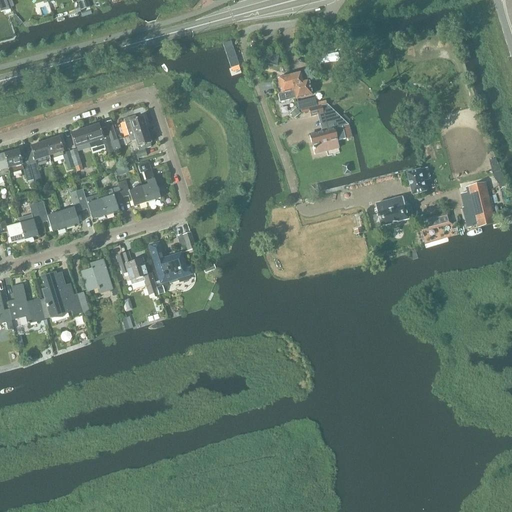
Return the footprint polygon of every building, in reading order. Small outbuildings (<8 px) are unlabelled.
[(5,0),(0,0),(0,9),(1,11),(8,8),(8,9),(9,9),(5,0)] [(229,73),(240,69),(232,45),(221,48),(229,73)] [(258,61),(276,65),(278,56),(261,52),(258,61)] [(294,97),(295,100),(312,96),(308,80),(303,81),(301,73),(300,74),(298,73),(296,73),(295,75),(290,76),(294,97)] [(289,98),(294,97),(290,76),(284,77),(283,76),(280,77),(279,78),(278,79),(281,93),(288,92),(289,98)] [(300,100),(303,110),(316,106),(314,97),(300,100)] [(325,144),(336,141),(345,139),(342,127),(348,125),(327,104),(309,109),(311,117),(322,114),(327,130),(309,135),(314,155),(327,152),(325,144)] [(294,108),(289,113),(295,118),(300,113),(294,108)] [(131,142),(135,140),(134,135),(146,130),(142,118),(136,120),(134,116),(124,120),(131,142)] [(84,130),(89,143),(91,148),(96,147),(96,148),(104,145),(108,159),(110,159),(111,162),(115,160),(114,157),(115,157),(109,139),(103,141),(98,126),(84,130)] [(75,148),(89,143),(84,130),(70,134),(75,148)] [(134,135),(135,140),(138,148),(139,152),(136,154),(138,159),(147,156),(145,150),(145,151),(144,148),(151,146),(150,143),(151,143),(146,130),(134,135)] [(108,132),(111,142),(116,140),(113,131),(108,132)] [(58,138),(44,142),(49,159),(63,155),(67,170),(75,167),(70,152),(63,154),(58,138)] [(32,152),(26,154),(29,165),(30,165),(35,185),(41,183),(35,163),(49,159),(44,142),(30,147),(32,152)] [(77,150),(70,152),(75,167),(76,167),(82,165),(77,150)] [(4,155),(9,174),(23,170),(28,188),(34,186),(28,165),(29,165),(26,154),(19,156),(18,151),(4,155)] [(3,176),(9,174),(4,155),(0,155),(0,170),(1,170),(3,175),(3,176)] [(506,182),(499,165),(496,167),(494,161),(491,162),(500,185),(506,182)] [(147,185),(142,187),(147,203),(160,199),(155,183),(148,162),(137,166),(139,173),(143,172),(147,185)] [(424,180),(430,179),(428,167),(421,168),(424,180)] [(407,173),(413,195),(427,192),(421,170),(407,173)] [(118,183),(119,187),(122,198),(130,196),(133,207),(147,203),(142,187),(128,191),(125,181),(118,183)] [(469,187),(478,228),(495,224),(486,183),(469,187)] [(107,198),(100,200),(105,216),(118,212),(115,200),(122,198),(119,187),(105,191),(107,198)] [(82,189),(76,191),(82,211),(88,209),(92,220),(105,216),(100,200),(98,195),(85,199),(82,189)] [(73,209),(60,213),(65,228),(78,224),(75,213),(82,211),(76,191),(69,193),(73,209)] [(383,227),(408,220),(409,220),(403,197),(376,205),(382,227),(383,227)] [(43,202),(36,204),(41,223),(48,221),(52,233),(65,228),(60,213),(47,217),(43,202)] [(19,219),(20,224),(24,240),(37,237),(34,225),(41,223),(36,204),(29,206),(32,216),(19,219)] [(448,213),(419,221),(422,232),(451,224),(448,213)] [(5,221),(0,222),(0,232),(0,234),(8,232),(10,243),(24,240),(20,224),(6,228),(5,221)] [(195,249),(190,233),(183,235),(188,251),(195,249)] [(148,246),(158,278),(160,285),(169,282),(170,283),(175,282),(176,280),(191,275),(189,268),(186,269),(181,253),(163,259),(158,243),(148,246)] [(131,285),(143,281),(147,296),(157,293),(151,274),(147,275),(142,259),(131,263),(128,252),(116,256),(122,274),(127,272),(131,285)] [(111,290),(113,297),(118,295),(114,284),(110,285),(105,269),(105,268),(104,268),(102,261),(90,264),(91,269),(80,273),(86,292),(93,290),(93,287),(97,286),(97,288),(98,291),(99,294),(111,290)] [(45,299),(44,299),(46,305),(47,308),(50,318),(57,318),(62,316),(67,312),(71,311),(73,317),(82,314),(77,295),(73,296),(70,285),(65,286),(61,274),(42,279),(46,290),(49,298),(45,299)] [(9,309),(8,310),(11,321),(18,319),(20,326),(29,323),(44,320),(44,319),(40,300),(39,299),(34,300),(34,301),(25,303),(21,285),(11,288),(14,301),(7,302),(9,309)] [(76,294),(77,295),(82,314),(83,316),(84,315),(84,314),(89,312),(83,292),(76,294)] [(13,330),(11,321),(8,310),(3,311),(0,297),(0,324),(6,323),(7,331),(13,330)] [(44,299),(40,300),(44,319),(50,318),(47,308),(46,305),(44,299)]
